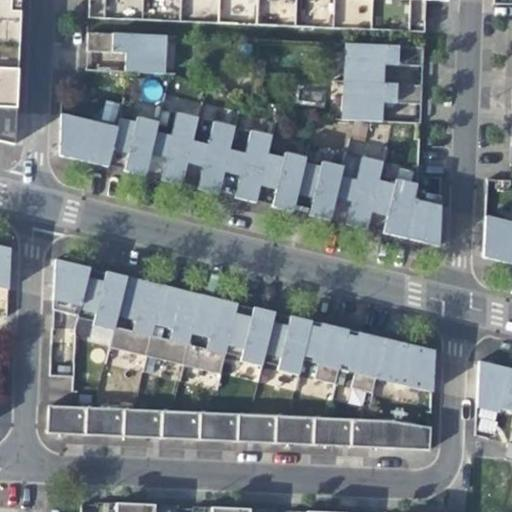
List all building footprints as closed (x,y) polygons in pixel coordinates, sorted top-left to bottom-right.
[(0,0),(0,142),(13,145),(19,0),(0,0)] [(88,0),(87,19),(423,34),(424,1),(448,2),(448,0),(88,0)] [(159,75),(160,37),(87,34),(86,43),(86,53),(125,55),(124,74),(135,74),(159,75)] [(371,85),(372,65),(383,66),(421,68),(422,49),(347,45),(346,84),(371,85)] [(124,74),(125,55),(86,53),(85,72),(124,74)] [(383,74),(383,66),(372,65),(371,85),(382,85),(383,74)] [(369,123),(370,103),(420,105),(421,87),(371,85),(346,84),(344,121),(369,123)] [(103,101),(104,121),(117,120),(116,101),(103,101)] [(381,115),(381,104),(370,103),(369,123),(380,123),(381,115)] [(195,125),(197,119),(176,114),(170,138),(160,180),(159,181),(170,184),(181,186),(181,185),(195,125)] [(91,165),(100,129),(60,116),(58,157),(77,161),(91,165)] [(154,134),(156,124),(136,119),(134,124),(123,171),(123,172),(133,175),(144,178),(144,176),(154,134)] [(123,171),(134,124),(118,120),(115,134),(107,167),(123,171)] [(228,151),(234,128),(213,123),(207,146),(197,189),(197,190),(210,193),(217,195),(218,193),(228,151)] [(197,189),(207,146),(195,143),(199,126),(195,125),(181,185),(197,189)] [(107,167),(115,134),(100,129),(91,165),(107,168),(107,167)] [(266,155),(271,136),(250,132),(244,155),(234,197),(233,199),(242,201),(254,204),(255,202),(266,155)] [(160,180),(170,138),(154,134),(144,176),(160,180)] [(234,197),(244,155),(228,151),(218,193),(234,197)] [(303,164),(304,159),(283,154),(282,159),(271,206),(270,208),(282,211),(291,213),(292,211),(303,164)] [(271,206),(282,159),(266,155),(255,202),(271,206)] [(377,182),(381,163),(361,158),(355,182),(345,224),(344,225),(356,228),(365,231),(366,229),(377,182)] [(339,178),(341,168),(320,163),(319,168),(308,215),(307,217),(318,219),(328,222),(329,220),(339,178)] [(308,215),(319,168),(303,164),(292,211),(308,215)] [(345,224),(355,182),(339,178),(329,220),(345,224)] [(414,191),(439,197),(440,179),(417,178),(417,181),(415,186),(414,191)] [(402,239),(414,191),(415,186),(394,181),(393,186),(382,233),(381,235),(392,237),(402,239)] [(382,233),(393,186),(377,182),(366,229),(382,233)] [(437,248),(439,197),(414,191),(402,239),(420,244),(437,248)] [(511,215),(484,209),(482,259),(495,262),(511,265),(511,215)] [(0,289),(7,291),(9,251),(0,248),(0,289)] [(88,271),(88,269),(72,265),(53,261),(51,311),(76,318),(88,271)] [(92,323),(104,275),(88,271),(76,318),(76,319),(92,323)] [(115,320),(125,278),(114,276),(104,273),(104,275),(92,323),(92,327),(112,332),(113,328),(115,320)] [(134,325),(144,283),(125,278),(115,320),(134,325)] [(152,329),(162,287),(152,285),(144,283),(134,325),(132,333),(113,328),(112,332),(108,349),(145,358),(150,337),(152,329)] [(170,334),(181,292),(162,287),(152,329),(170,334)] [(187,346),(199,296),(187,293),(181,292),(170,334),(169,341),(150,337),(145,358),(182,367),(187,346)] [(207,343),(218,301),(199,296),(189,338),(207,343)] [(236,307),(236,305),(227,303),(218,301),(207,343),(206,350),(187,346),(182,367),(219,376),(225,350),(236,307)] [(241,354),(252,310),(236,307),(225,350),(241,354)] [(273,315),(273,314),(263,312),(252,309),(241,354),(240,358),(261,364),(262,359),(273,315)] [(278,363),(289,319),(273,315),(262,359),(278,363)] [(310,324),(310,323),(302,321),(289,318),(289,319),(278,363),(277,367),(298,372),(299,368),(310,324)] [(315,372),(326,328),(310,324),(299,368),(315,372)] [(347,333),(347,332),(326,326),(326,328),(315,372),(314,376),(335,381),(336,377),(347,333)] [(352,381),(363,337),(347,333),(336,377),(352,381)] [(374,380),(384,340),(380,340),(376,339),(363,336),(363,337),(352,381),(351,385),(372,390),(374,380)] [(390,383),(400,345),(384,340),(374,380),(390,383)] [(431,393),(432,352),(415,348),(400,345),(390,383),(431,393)] [(510,412),(511,403),(511,371),(494,367),(477,363),(475,404),(510,412)] [(84,435),(85,409),(70,408),(47,407),(46,434),(57,435),(57,434),(84,435)] [(122,438),(123,411),(94,409),(85,409),(84,435),(84,436),(122,438)] [(159,440),(161,412),(132,411),(123,411),(122,438),(145,439),(159,440)] [(198,440),(199,414),(171,412),(161,412),(159,440),(171,440),(171,439),(198,440)] [(235,442),(237,415),(210,414),(199,414),(198,440),(197,441),(209,442),(209,441),(235,442)] [(274,444),(275,417),(248,416),(237,415),(235,442),(235,443),(247,443),(274,444)] [(312,445),(313,419),(287,418),(275,417),(274,444),(274,445),(285,445),(285,444),(312,445)] [(350,447),(351,421),(326,419),(313,419),(312,445),(312,446),(323,447),(323,446),(350,447)] [(428,451),(429,429),(389,422),(351,421),(350,447),(377,448),(376,449),(428,451)]
